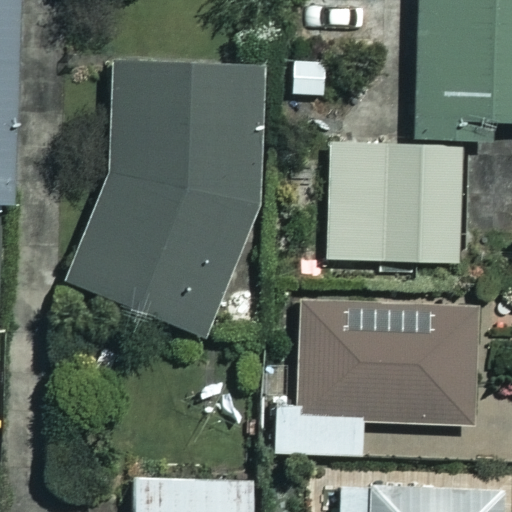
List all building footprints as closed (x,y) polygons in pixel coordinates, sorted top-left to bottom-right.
[(511,0),(408,0),(406,138),(475,139),(476,122),(511,123),(511,0)] [(251,69),(113,63),(106,169),(65,293),(195,336),(244,224),(251,69)] [(454,261),(457,152),(321,148),(318,257),(454,261)] [(466,303),(288,300),(286,404),(267,404),(266,452),(418,455),(419,423),(464,424),(466,303)] [(499,511),(500,477),(331,475),(330,511),(499,511)] [(245,511),(247,482),(125,479),(124,511),(245,511)]
